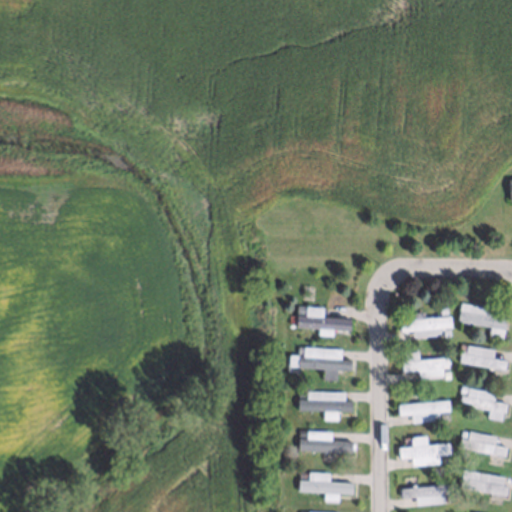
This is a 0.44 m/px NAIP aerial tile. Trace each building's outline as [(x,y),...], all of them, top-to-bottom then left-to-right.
[(455,322),(458,303),(491,309),(490,316),(503,319),(499,338),(487,336),(488,328),(455,322)] [(293,305),(300,305),(300,313),(292,313),(293,305)] [(293,327),(292,315),(301,316),(301,306),(320,307),(320,317),(345,318),(347,331),(329,330),(329,336),(315,335),(315,329),(293,327)] [(410,337),(410,331),(397,332),(397,321),(407,320),(406,314),(421,313),(421,318),(448,316),(448,328),(437,329),(437,335),(410,337)] [(293,346),(301,346),(301,354),(293,353),(293,346)] [(457,362),(458,353),(463,354),(465,346),(492,350),(490,358),(504,361),(502,370),(457,362)] [(294,366),(294,356),(301,356),(303,347),(332,349),(331,358),(348,359),(347,369),(333,368),(333,380),(319,379),(320,368),(294,366)] [(413,378),(413,371),(399,372),(398,362),(402,362),(401,353),(415,352),(416,361),(444,358),(445,368),(440,368),(441,376),(413,378)] [(463,393),(457,392),(458,385),(465,386),(463,393)] [(499,420),(484,418),(485,410),(458,405),(460,395),(464,396),(465,388),(493,393),(492,401),(505,403),(503,411),(500,411),(499,420)] [(295,389),(303,390),(302,397),(295,397),(295,389)] [(294,411),(294,400),(303,400),(303,391),(341,392),(341,401),(348,401),(348,412),(334,412),(334,420),(320,420),(320,412),(294,411)] [(409,420),(408,412),(393,414),(392,404),(444,399),(445,409),(434,410),(434,418),(409,420)] [(295,429),(303,430),(303,437),(295,436),(295,429)] [(294,451),(295,439),(303,439),(304,431),(328,432),(328,441),(349,442),(348,454),(332,453),(332,459),(319,458),(319,452),(294,451)] [(458,438),(466,439),(467,432),(494,436),(492,445),(502,446),(500,456),(456,449),(458,438)] [(396,460),(395,448),(409,447),(408,438),(423,437),(424,445),(445,444),(447,456),(435,457),(436,464),(409,467),(408,459),(396,460)] [(437,464),(436,457),(446,456),(446,463),(437,464)] [(500,489),(457,482),(460,464),(499,471),(498,479),(502,480),(500,489)] [(296,485),(296,473),(306,474),(306,466),(327,468),(327,475),(350,476),(349,488),(336,487),(336,496),(321,495),(322,486),(296,485)] [(397,491),(396,483),(442,479),(443,487),(440,487),(441,497),(413,499),(412,490),(397,491)]
